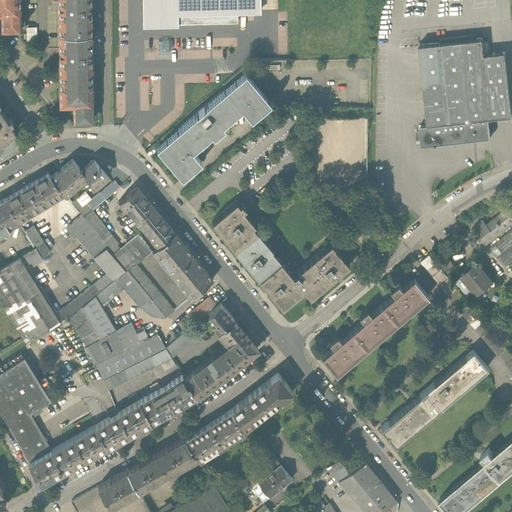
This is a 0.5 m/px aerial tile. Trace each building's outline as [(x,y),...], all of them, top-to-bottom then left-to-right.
[(23,0),(0,0),(0,16),(4,17),(4,34),(24,34),(23,0)] [(74,123),(95,122),(93,51),(92,6),(91,0),(57,0),(60,106),(73,106),(74,123)] [(261,0),(142,0),(143,26),(238,24),(238,13),(262,13),(261,0)] [(28,41),(38,40),(37,27),(27,27),(28,41)] [(420,128),(422,146),(490,139),(488,121),(511,118),(511,111),(506,53),(484,55),(482,40),(420,47),(428,127),(420,128)] [(245,74),(155,147),(181,180),(201,164),(191,151),(211,135),(213,138),(223,130),(221,127),(242,110),(251,121),(270,105),(245,74)] [(0,141),(14,132),(10,125),(12,124),(10,120),(7,122),(2,114),(0,110),(0,141)] [(0,156),(1,158),(22,144),(14,132),(0,141),(0,156)] [(72,157),(51,176),(64,192),(67,195),(88,176),(82,167),(72,157)] [(95,158),(82,167),(88,176),(96,186),(109,176),(95,158)] [(42,175),(26,185),(41,206),(56,197),(64,192),(51,176),(48,172),(42,175)] [(18,221),(41,206),(26,185),(5,198),(18,221)] [(119,201),(157,246),(176,230),(167,219),(148,197),(139,185),(119,201)] [(0,234),(19,222),(18,221),(5,198),(0,201),(0,234)] [(212,221),(236,250),(258,232),(253,226),(255,224),(243,209),(246,207),(242,203),(240,205),(237,201),(212,221)] [(485,220),(474,228),(511,273),(511,204),(488,224),(485,220)] [(76,236),(93,257),(108,246),(113,253),(122,245),(92,207),(66,227),(74,238),(76,236)] [(52,253),(35,226),(26,231),(35,248),(25,254),(31,264),(33,263),(35,266),(45,260),(44,258),(52,253)] [(186,242),(176,230),(157,246),(154,249),(192,296),(215,277),(205,265),(186,242)] [(122,245),(113,253),(123,265),(127,269),(129,268),(137,262),(152,249),(139,232),(122,245)] [(236,250),(259,279),(281,261),(272,250),(272,249),(258,232),(236,250)] [(332,244),(313,260),(330,281),(350,265),(332,244)] [(63,319),(67,317),(77,311),(83,305),(116,278),(127,269),(123,265),(113,253),(108,246),(93,257),(107,272),(68,304),(58,310),(63,319)] [(22,255),(0,268),(0,298),(25,338),(60,316),(22,255)] [(435,262),(429,255),(421,261),(427,268),(435,262)] [(497,280),(480,259),(461,275),(478,296),(497,280)] [(311,297),(330,281),(313,260),(293,276),(304,290),(311,297)] [(283,307),(304,290),(293,276),(281,261),(259,279),(283,307)] [(175,309),(137,262),(129,268),(166,315),(175,309)] [(511,355),(435,262),(427,268),(511,371),(511,355)] [(127,269),(116,278),(125,287),(139,304),(151,314),(164,317),(166,315),(129,268),(127,269)] [(395,292),(383,303),(398,320),(429,294),(414,276),(403,286),(399,282),(391,289),(395,292)] [(116,278),(83,305),(101,337),(117,328),(103,305),(125,287),(116,278)] [(186,313),(194,323),(210,310),(219,303),(211,293),(186,313)] [(213,323),(219,331),(237,316),(224,299),(219,303),(210,310),(218,320),(213,323)] [(367,347),(398,320),(383,303),(371,312),(368,308),(361,314),(364,318),(352,328),(367,347)] [(76,329),(85,345),(101,337),(83,305),(77,311),(67,317),(76,329)] [(262,346),(237,316),(219,331),(229,342),(185,374),(198,395),(233,370),(262,346)] [(85,345),(96,363),(149,338),(144,327),(136,331),(131,321),(117,328),(101,337),(85,345)] [(192,326),(167,347),(173,356),(199,335),(192,326)] [(337,372),(367,347),(352,328),(341,338),(337,333),(330,340),(334,344),(322,354),(337,372)] [(96,363),(104,377),(167,347),(158,333),(149,338),(96,363)] [(104,377),(110,393),(163,365),(165,369),(177,363),(173,356),(167,347),(104,377)] [(444,375),(429,388),(444,405),(490,365),(475,349),(444,375)] [(26,357),(0,371),(0,410),(28,461),(51,448),(31,412),(50,401),(26,357)] [(279,371),(255,389),(269,408),(293,389),(279,371)] [(185,374),(141,398),(153,420),(162,415),(177,407),(198,395),(185,374)] [(398,444),(444,405),(429,388),(411,403),(383,427),(398,444)] [(244,428),(269,408),(255,389),(231,407),(244,428)] [(145,425),(153,420),(141,398),(113,414),(96,423),(109,445),(124,436),(145,425)] [(231,407),(208,422),(220,442),(244,428),(231,407)] [(197,457),(220,442),(208,422),(185,436),(197,457)] [(100,450),(109,445),(96,423),(51,448),(28,461),(41,484),(55,476),(74,465),(100,450)] [(185,436),(155,453),(167,474),(197,457),(185,436)] [(483,458),(485,461),(440,499),(451,511),(463,511),(502,480),(511,471),(511,438),(493,455),(489,450),(482,456),(483,458)] [(281,463),(268,446),(258,453),(272,470),(281,463)] [(138,491),(167,474),(155,453),(126,470),(138,491)] [(362,511),(375,511),(395,499),(363,461),(349,470),(337,457),(324,466),(362,511)] [(293,477),(281,463),(272,470),(263,477),(260,480),(271,494),(293,477)] [(263,477),(256,467),(237,482),(245,491),(260,480),(263,477)] [(108,508),(138,491),(126,470),(96,487),(108,508)] [(166,511),(234,511),(215,481),(166,511)] [(0,511),(9,506),(0,489),(0,511)] [(334,511),(327,501),(313,510),(313,511),(334,511)] [(266,502),(253,511),(269,511),(272,510),(266,502)]
